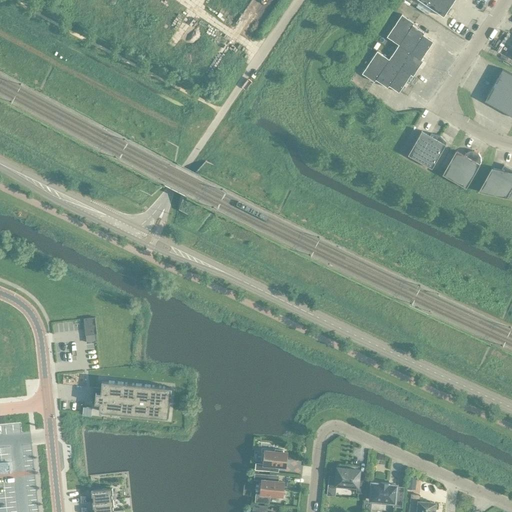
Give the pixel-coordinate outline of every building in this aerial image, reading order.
[(454,0),(418,0),(443,17),(454,0)] [(412,24),(413,23),(401,14),(386,36),(398,45),(388,59),(376,51),(361,73),(374,81),(375,80),(387,88),(388,85),(398,92),(410,75),(412,76),(415,72),(415,71),(423,61),(421,59),(432,43),(431,43),(433,41),(424,35),(423,34),(424,33),(412,25),(412,24)] [(511,74),(502,69),(484,101),(511,116),(511,74)] [(407,155),(431,168),(445,144),(446,142),(439,135),(430,133),(429,135),(421,131),(407,155)] [(442,174),(466,188),(479,164),(480,162),(480,157),(478,153),(473,151),(469,151),(465,153),(463,155),(455,150),(442,174)] [(511,169),(503,165),(501,169),(491,167),(478,191),(511,199),(511,169)] [(83,318),(83,321),(85,335),(96,334),(95,317),(83,318)] [(0,350),(2,351),(1,354),(1,355),(6,357),(9,349),(4,347),(9,331),(0,328),(0,350)] [(170,388),(102,381),(100,393),(96,393),(95,402),(92,402),(92,403),(99,403),(98,411),(167,418),(169,405),(164,404),(164,400),(169,401),(170,388)] [(254,470),(269,471),(270,465),(285,466),(286,453),(283,453),(283,450),(274,449),(274,452),(265,451),(265,453),(262,453),(261,461),(264,461),(263,463),(255,462),(254,470)] [(335,484),(356,486),(355,492),(362,493),(363,481),(357,480),(358,470),(337,468),(335,484)] [(261,491),(260,493),(269,494),(269,497),(278,498),(279,495),(282,496),(283,482),(268,481),(269,474),(254,473),(253,480),(262,481),(261,483),(259,482),(258,490),(261,491)] [(388,484),(388,483),(380,482),(380,483),(371,482),(369,500),(394,502),(393,506),(401,507),(403,488),(396,487),(396,485),(388,484)] [(92,497),(93,502),(112,500),(111,495),(112,494),(112,488),(106,489),(106,488),(102,489),(91,490),(91,497),(92,497)] [(433,511),(435,503),(419,501),(419,495),(411,494),(409,510),(417,511),(416,511),(433,511)] [(113,500),(112,500),(93,502),(92,502),(92,508),(94,508),(93,511),(106,511),(113,511),(112,506),(113,506),(113,500)]
